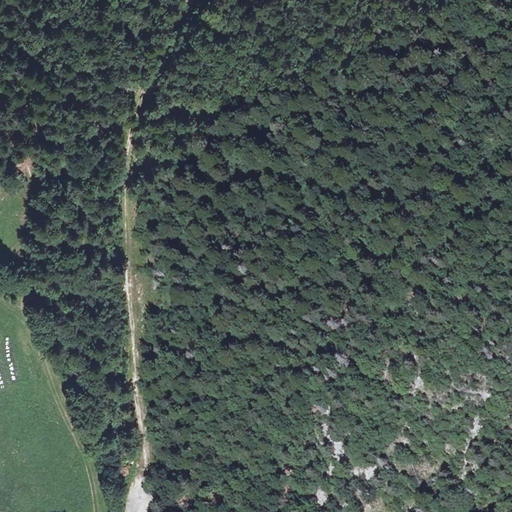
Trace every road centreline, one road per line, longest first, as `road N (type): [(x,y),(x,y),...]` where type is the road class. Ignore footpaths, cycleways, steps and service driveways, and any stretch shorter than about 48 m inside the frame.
road 1 (track): [(171,36),(138,122),(121,267)]
road 2 (track): [(121,267),(140,475)]
